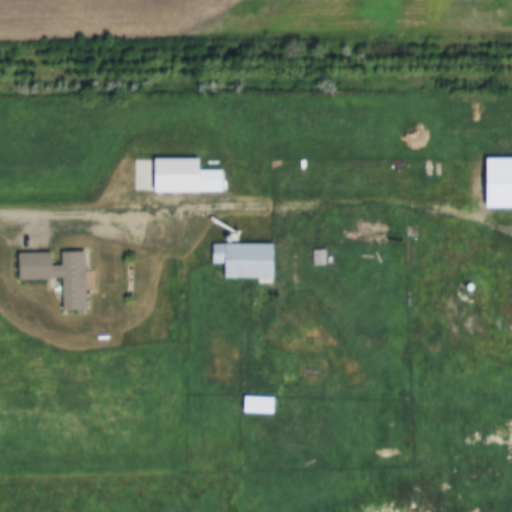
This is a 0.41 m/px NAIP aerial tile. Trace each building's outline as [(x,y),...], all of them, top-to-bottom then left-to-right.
[(157,159),(157,177),(159,177),(159,193),(227,193),(227,170),(205,170),(205,159),(157,159)] [(419,227),(407,227),(407,239),(419,239),(419,227)] [(214,265),(228,265),(228,279),(278,279),(277,244),(214,244),(214,265)] [(328,265),(327,251),(316,251),(316,265),(328,265)] [(90,311),(89,252),(63,252),(64,264),(56,264),(55,253),(21,253),(21,280),(65,279),(66,311),(90,311)]
